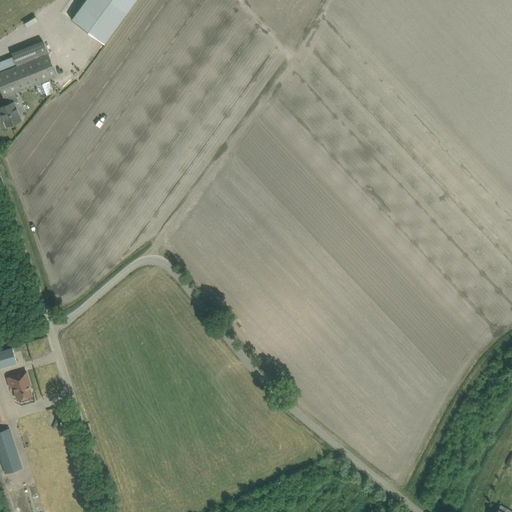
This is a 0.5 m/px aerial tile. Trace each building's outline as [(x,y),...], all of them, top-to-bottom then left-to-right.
[(85,0),(71,19),(104,43),(135,0),(85,0)] [(57,76),(48,53),(42,40),(12,53),(13,56),(0,61),(0,88),(3,97),(5,96),(8,104),(0,106),(0,110),(6,126),(16,122),(21,120),(14,102),(17,100),(14,93),(57,76)] [(49,83),(42,85),(45,91),(51,89),(49,83)] [(0,367),(7,366),(16,363),(12,347),(0,351),(0,367)] [(18,400),(22,399),(32,396),(28,383),(29,382),(26,372),(8,377),(11,388),(14,387),(18,400)] [(0,445),(8,472),(12,471),(22,468),(9,428),(0,431),(0,445)]
